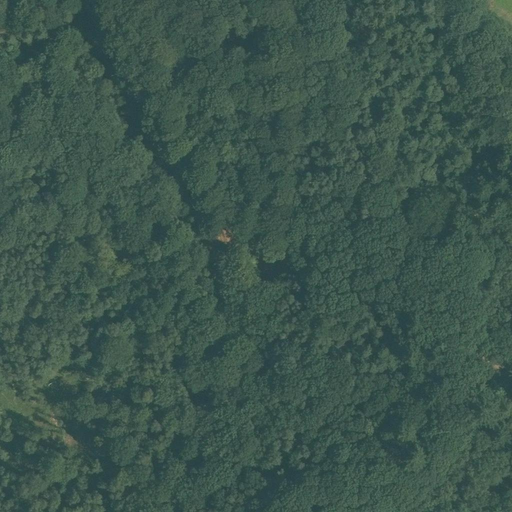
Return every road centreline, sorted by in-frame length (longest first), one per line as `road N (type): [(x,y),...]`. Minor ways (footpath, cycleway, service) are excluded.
road 1 (track): [(141,511),(188,348),(198,243),(110,68),(89,0)]
road 2 (track): [(199,260),(107,160),(36,133),(0,132)]
